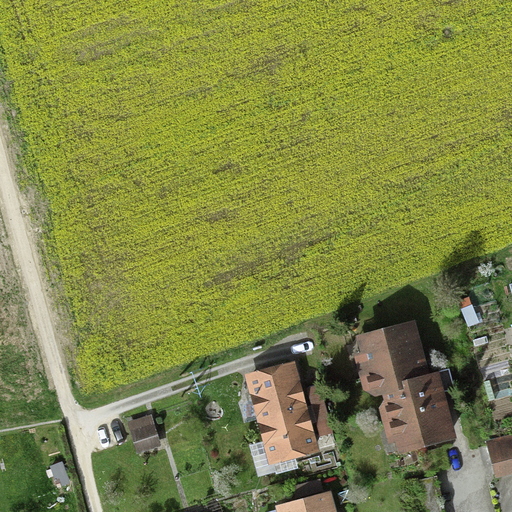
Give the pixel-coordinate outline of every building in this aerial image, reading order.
[(410,328),(396,332),(388,328),(384,335),(363,341),(371,372),(367,378),(370,388),(379,393),(386,391),(389,401),(386,407),(388,417),(394,421),(401,447),(430,439),(437,443),(441,436),(449,434),(437,389),(444,388),(440,374),(424,378),(410,328)] [(250,377),(261,418),(302,407),(291,366),(250,377)] [(313,448),(302,407),(261,418),(272,459),(313,448)] [(133,434),(138,449),(157,442),(152,428),(133,434)] [(511,437),(488,444),(496,473),(511,468),(511,437)] [(442,511),(434,477),(405,484),(411,511),(442,511)] [(282,511),(330,511),(326,496),(281,508),(282,511)]
